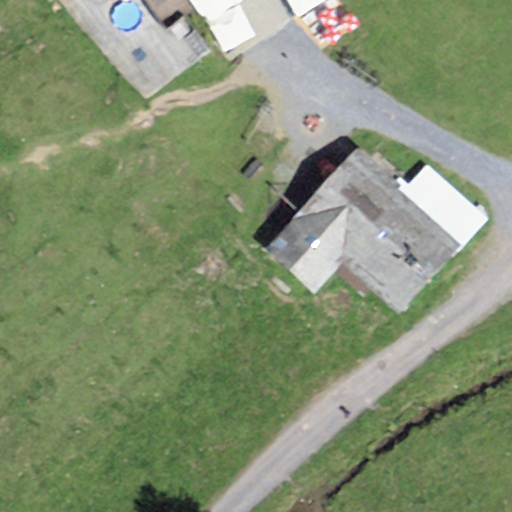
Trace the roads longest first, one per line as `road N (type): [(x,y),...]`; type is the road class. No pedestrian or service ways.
road 1 (track): [(211,511),(511,266)]
road 2 (track): [(511,185),(279,62)]
